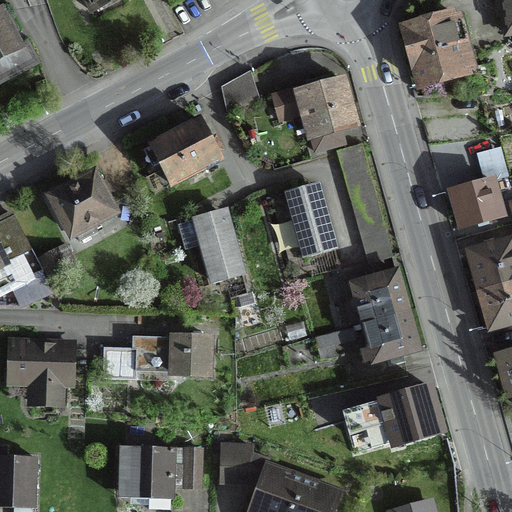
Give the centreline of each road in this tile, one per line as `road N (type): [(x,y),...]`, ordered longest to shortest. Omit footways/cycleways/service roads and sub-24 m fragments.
road 1 (secondary): [(369,25),(505,511)]
road 2 (residential): [(0,159),(312,1)]
road 3 (unknown): [(191,62),(252,169),(273,178),(330,165)]
